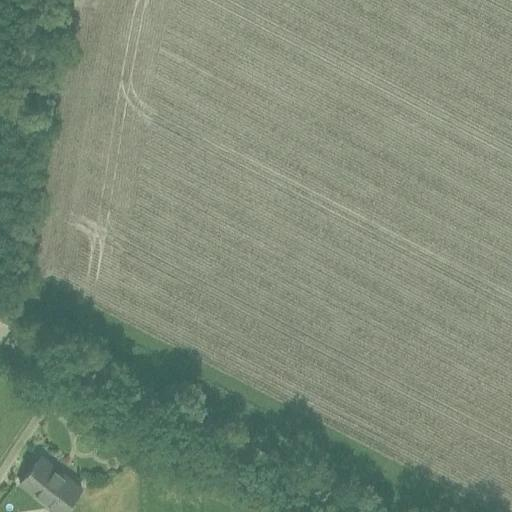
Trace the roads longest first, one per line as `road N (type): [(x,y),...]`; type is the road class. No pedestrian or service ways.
road 1 (unclassified): [(358,511),(0,333)]
road 2 (unclassified): [(0,212),(36,0)]
